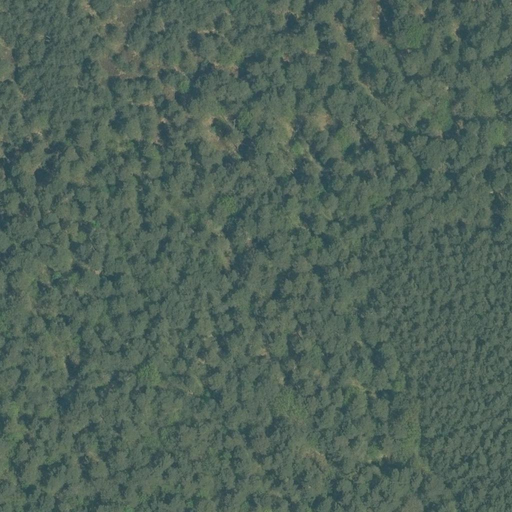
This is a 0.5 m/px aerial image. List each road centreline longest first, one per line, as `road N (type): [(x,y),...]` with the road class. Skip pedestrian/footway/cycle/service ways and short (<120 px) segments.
road 1 (track): [(448,511),(325,175)]
road 2 (track): [(58,289),(147,262),(325,175)]
road 3 (track): [(325,175),(511,55)]
road 4 (track): [(325,175),(268,0)]
road 5 (track): [(0,430),(22,370),(54,329),(58,289)]
